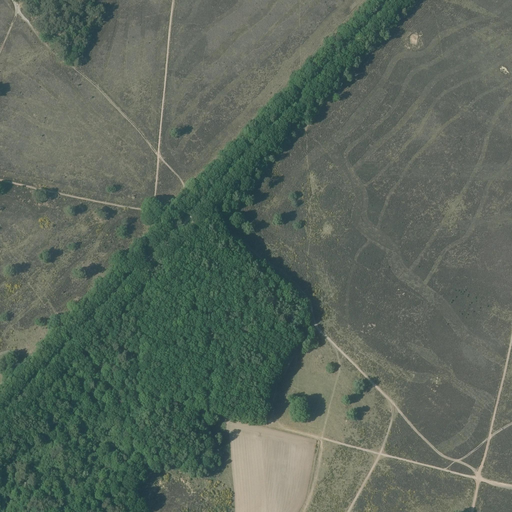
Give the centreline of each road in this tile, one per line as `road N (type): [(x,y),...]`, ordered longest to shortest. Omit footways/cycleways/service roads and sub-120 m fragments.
road 1 (track): [(197,208),(392,0)]
road 2 (track): [(44,371),(197,208)]
road 3 (track): [(265,428),(479,481)]
road 4 (track): [(64,374),(215,415)]
road 5 (track): [(313,325),(207,220)]
road 6 (unknown): [(511,339),(480,474)]
